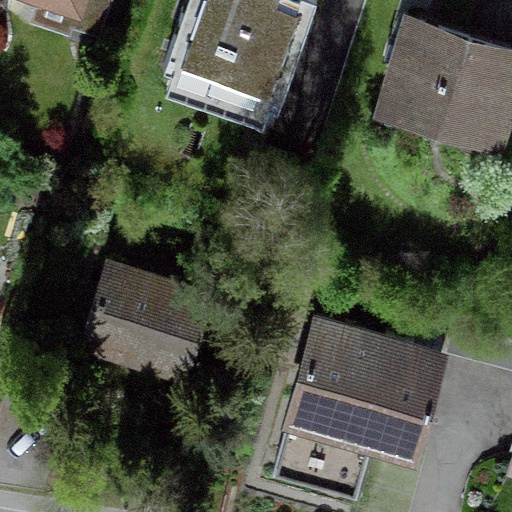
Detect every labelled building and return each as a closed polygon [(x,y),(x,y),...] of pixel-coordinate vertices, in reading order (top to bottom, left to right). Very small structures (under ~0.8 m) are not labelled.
[(107,0),(75,0),(74,2),(68,21),(97,30),(107,0)] [(276,102),(311,0),(184,0),(163,62),(276,102)] [(492,132),(511,68),(511,45),(413,15),(383,113),(425,125),(429,112),(492,132)] [(81,332),(184,365),(209,289),(106,255),(81,332)] [(439,346),(413,339),(414,334),(385,326),(384,331),(317,312),(273,466),(355,489),(371,431),(412,443),(439,346)] [(40,356),(14,348),(0,395),(0,398),(25,406),(40,356)] [(65,419),(57,446),(111,464),(121,436),(65,419)]
